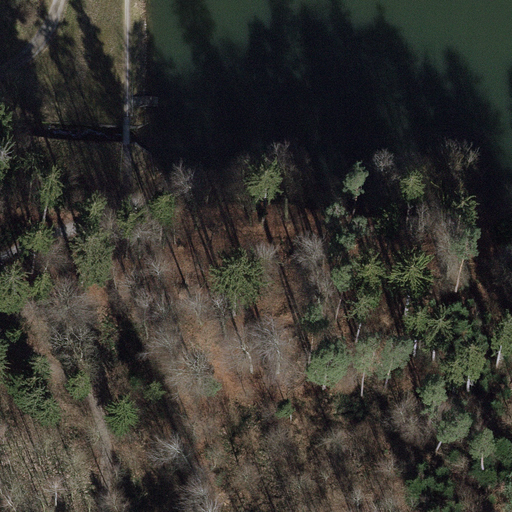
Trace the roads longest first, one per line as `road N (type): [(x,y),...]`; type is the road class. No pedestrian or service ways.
road 1 (track): [(105,511),(99,404),(80,382),(0,338)]
road 2 (track): [(0,261),(103,217),(124,192)]
